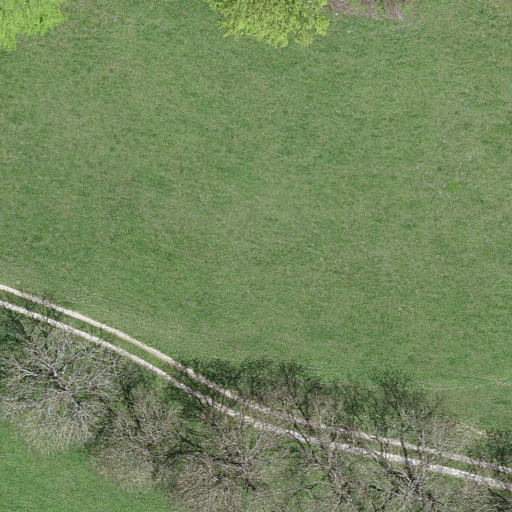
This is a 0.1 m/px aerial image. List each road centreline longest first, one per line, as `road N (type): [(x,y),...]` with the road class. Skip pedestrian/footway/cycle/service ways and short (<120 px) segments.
road 1 (track): [(0,297),(276,424),(511,479)]
road 2 (track): [(0,364),(212,392),(375,398),(511,389)]
